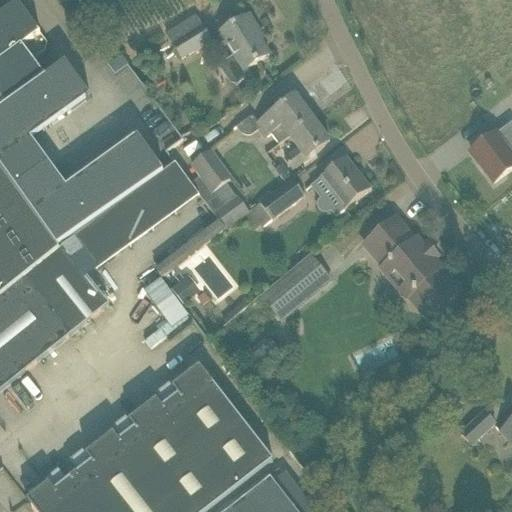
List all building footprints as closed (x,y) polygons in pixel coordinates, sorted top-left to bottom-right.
[(0,112),(46,79),(44,78),(22,48),(40,34),(18,4),(0,17),(0,16),(0,112)] [(246,71),(269,57),(255,35),(258,32),(249,17),(218,37),(232,59),(221,65),(220,71),(229,85),(236,87),(250,78),(246,71)] [(171,46),(181,62),(212,43),(202,27),(171,46)] [(0,170),(59,251),(60,252),(63,250),(62,248),(75,239),(91,227),(164,174),(138,138),(67,190),(32,142),(90,99),(66,65),(46,79),(0,112),(0,170)] [(287,140),(288,142),(299,134),(314,123),(295,98),(258,126),(252,117),(235,129),(239,135),(241,136),(243,138),(247,138),(249,138),(252,137),(257,133),(264,142),(271,137),(278,147),(287,140)] [(299,134),(288,142),(296,151),(283,161),(292,173),(330,144),(314,123),(299,134)] [(471,154),(494,185),(511,171),(511,156),(496,136),(471,154)] [(200,178),(199,178),(212,197),(226,186),(232,181),(211,152),(192,167),(200,178)] [(318,181),(343,213),(371,191),(346,159),(318,181)] [(282,166),(275,171),(286,185),(291,181),(286,175),(288,174),(282,166)] [(0,299),(23,280),(21,276),(59,251),(0,170),(0,299)] [(226,232),(243,220),(249,215),(249,214),(236,198),(235,199),(226,186),(212,197),(199,178),(190,185),(203,204),(204,204),(226,232)] [(243,220),(253,233),(260,228),(261,230),(271,223),(272,223),(305,199),(292,182),(259,206),(259,207),(249,214),(249,215),(243,220)] [(91,227),(75,239),(99,272),(115,260),(91,227)] [(380,233),(377,262),(389,263),(389,266),(391,266),(391,275),(397,275),(405,285),(404,291),(413,292),(413,294),(415,294),(414,306),(443,308),(446,279),(437,278),(433,273),(434,260),(426,250),(410,248),(408,246),(409,236),(380,233)] [(0,299),(0,394),(109,307),(63,250),(60,252),(59,251),(21,276),(23,280),(0,299)] [(259,299),(281,325),(332,283),(310,257),(259,299)] [(170,291),(183,307),(200,294),(187,278),(170,291)] [(241,305),(222,321),(225,325),(245,309),(241,305)] [(194,326),(179,338),(216,385),(231,374),(194,326)] [(86,457),(91,464),(54,493),(49,486),(27,503),(33,511),(210,511),(273,464),(200,369),(172,390),(178,398),(162,410),(156,402),(129,424),(134,431),(119,443),(113,436),(86,457)] [(258,387),(250,393),(257,401),(265,395),(258,387)] [(459,436),(471,449),(496,426),(483,413),(459,436)] [(511,424),(499,436),(511,449),(511,424)] [(293,511),(270,482),(233,510),(225,501),(214,509),(216,511),(293,511)]
